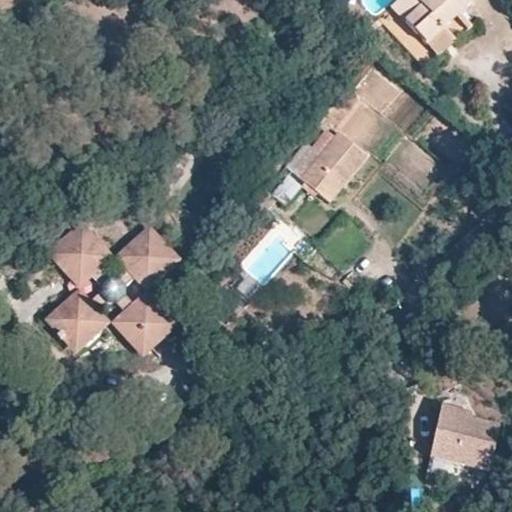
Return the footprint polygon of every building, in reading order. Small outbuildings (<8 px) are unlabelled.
[(399,0),(391,8),(426,46),(444,30),(455,19),(460,14),(475,0),(418,0),(417,0),(399,0)] [(472,27),(460,14),(455,19),(467,32),(472,27)] [(444,30),(426,46),(437,59),(456,42),(444,30)] [(367,157),(337,132),(318,155),(304,144),(285,167),(299,178),(329,204),(367,157)] [(81,227),(75,233),(82,242),(88,235),(81,227)] [(148,231),(141,237),(149,245),(155,239),(148,231)] [(149,245),(141,237),(122,254),(130,261),(122,269),(125,272),(119,278),(107,277),(102,271),(105,267),(100,261),(107,255),(88,235),(82,242),(75,233),(58,248),(65,256),(57,262),(76,283),(83,277),(88,283),(92,279),(98,285),(98,296),(90,303),(86,299),(80,305),(73,297),(53,315),(60,323),(52,330),(69,348),(76,341),(82,347),(102,330),(97,324),(103,317),(98,311),(105,304),(117,305),(123,312),(118,316),(124,323),(118,330),(136,350),(143,344),(149,350),(166,336),(159,328),(166,322),(148,302),(142,308),(135,301),(132,304),(125,297),(124,286),(132,279),(139,286),(146,279),(151,285),(169,268),(164,262),(170,256),(155,239),(149,245)] [(65,256),(58,248),(50,255),(57,262),(65,256)] [(130,261),(122,254),(116,261),(122,269),(130,261)] [(100,261),(105,267),(112,261),(107,255),(100,261)] [(175,263),(170,256),(164,262),(169,268),(175,263)] [(81,289),(88,283),(83,277),(76,283),(81,289)] [(263,286),(254,278),(241,291),(251,299),(263,286)] [(144,292),(151,285),(146,279),(139,286),(144,292)] [(80,305),(86,299),(79,292),(73,297),(80,305)] [(142,295),(135,301),(142,308),(148,302),(142,295)] [(60,323),(53,315),(45,322),(52,330),(60,323)] [(124,323),(118,316),(111,322),(118,330),(124,323)] [(97,324),(102,330),(108,324),(103,317),(97,324)] [(159,328),(166,336),(173,329),(166,322),(159,328)] [(76,341),(69,348),(74,354),(82,347),(76,341)] [(143,344),(136,350),(142,357),(149,350),(143,344)] [(439,404),(439,410),(468,415),(470,409),(439,404)] [(439,410),(430,456),(490,467),(498,420),(468,415),(439,410)]
